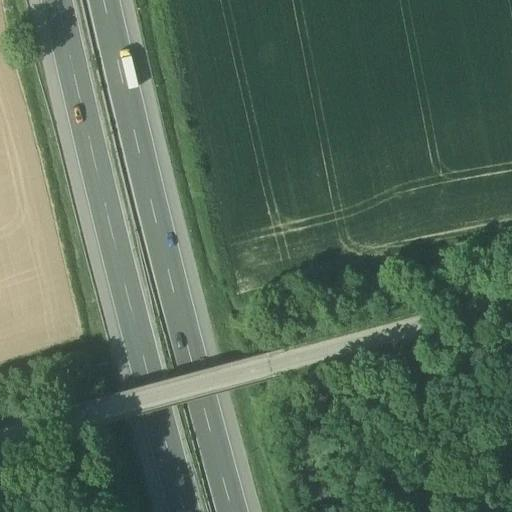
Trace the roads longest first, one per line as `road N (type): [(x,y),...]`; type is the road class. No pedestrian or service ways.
road 1 (motorway): [(230,511),(102,0)]
road 2 (motorway): [(54,0),(182,511)]
road 3 (track): [(0,436),(292,354)]
road 4 (track): [(511,304),(292,354)]
